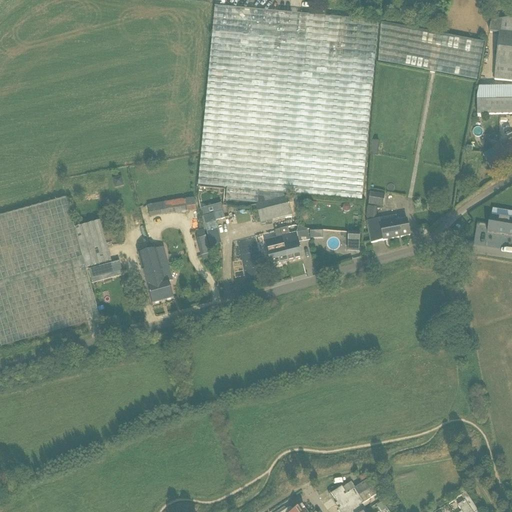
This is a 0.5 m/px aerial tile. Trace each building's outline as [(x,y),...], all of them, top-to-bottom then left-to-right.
[(198,186),(227,189),(226,202),(256,206),(284,199),(284,194),(362,201),(379,23),(215,7),(198,186)] [(511,35),(511,19),(492,22),(491,25),(490,25),(489,34),(499,35),(499,34),(511,35)] [(430,28),(440,30),(441,22),(431,20),(430,28)] [(378,63),(477,82),(484,43),(381,24),(378,63)] [(495,81),(511,83),(511,35),(499,34),(499,35),(495,81)] [(511,86),(479,88),(477,117),(511,116),(511,86)] [(480,143),(484,152),(492,149),(488,140),(480,143)] [(511,166),(511,141),(502,148),(500,145),(492,150),(483,155),(487,163),(495,177),(511,166)] [(369,207),(383,209),(385,197),(370,194),(369,207)] [(288,198),(284,199),(256,206),(261,225),(292,217),(288,198)] [(100,320),(87,270),(75,229),(67,199),(0,217),(0,342),(1,348),(100,320)] [(149,216),(196,211),(195,199),(148,204),(149,216)] [(351,209),(354,207),(352,204),(349,206),(346,205),(343,206),(342,210),(344,212),(347,213),(350,211),(351,208),(351,209)] [(223,212),(214,215),(216,222),(226,220),(225,219),(223,212)] [(203,217),(210,247),(221,245),(216,222),(214,215),(203,217)] [(367,223),(371,244),(410,237),(407,222),(395,224),(394,217),(367,223)] [(511,220),(490,217),(487,234),(511,238),(511,220)] [(101,222),(75,229),(87,270),(99,267),(112,263),(101,222)] [(284,245),(288,264),(303,260),(299,245),(311,242),(308,231),(298,228),(297,233),(290,235),(288,229),(280,231),(282,237),(284,245)] [(196,233),(198,240),(206,238),(204,231),(200,232),(196,233)] [(360,242),(360,235),(349,234),(348,253),(359,253),(360,242)] [(271,268),(288,264),(284,245),(282,237),(264,241),(265,243),(257,245),(259,254),(267,252),(271,268)] [(198,240),(196,240),(201,257),(202,257),(210,255),(210,254),(206,238),(198,240)] [(162,303),(174,300),(169,282),(173,281),(164,249),(156,251),(161,268),(155,269),(160,285),(156,286),(158,294),(159,294),(162,303)] [(138,255),(152,306),(162,303),(159,294),(158,294),(156,286),(160,285),(155,269),(161,268),(156,251),(138,255)] [(91,281),(122,272),(120,263),(89,271),(91,281)] [(367,481),(354,490),(347,495),(342,488),(331,495),(337,504),(335,505),(339,510),(372,489),(367,481)] [(376,496),(372,489),(339,510),(339,511),(362,511),(359,507),(376,496)] [(472,511),(478,511),(466,493),(461,497),(464,502),(465,501),(472,511)] [(472,511),(465,501),(464,502),(457,507),(461,511),(472,511)] [(383,502),(377,506),(381,511),(383,511),(387,509),(383,502)]
